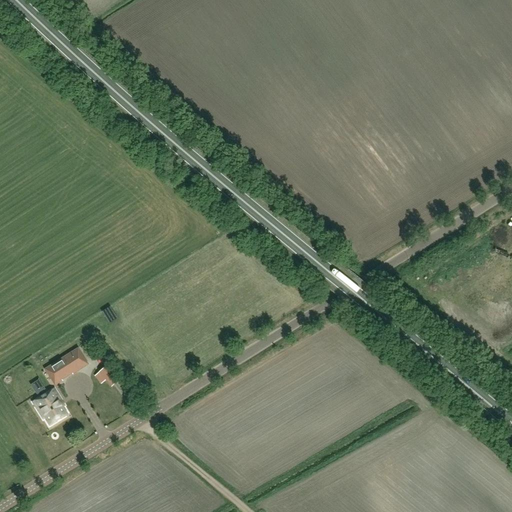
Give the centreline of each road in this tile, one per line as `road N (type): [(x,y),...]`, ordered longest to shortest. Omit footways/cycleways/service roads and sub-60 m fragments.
road 1 (trunk): [(511,423),(169,140),(15,0)]
road 2 (tertiary): [(0,508),(363,282)]
road 3 (tertiary): [(511,188),(363,282)]
road 4 (unknown): [(148,416),(257,511)]
